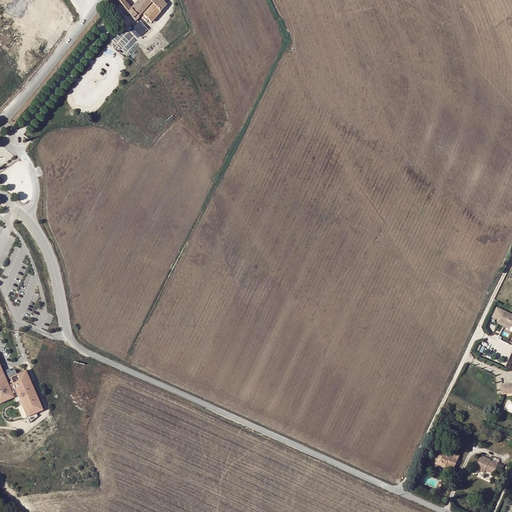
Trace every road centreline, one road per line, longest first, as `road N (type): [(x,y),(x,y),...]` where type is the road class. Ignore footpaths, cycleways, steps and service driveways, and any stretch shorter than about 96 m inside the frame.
road 1 (unclassified): [(69,335),(92,356),(397,489)]
road 2 (residential): [(397,489),(511,255)]
road 3 (unclassified): [(69,74),(11,144),(35,182),(33,206),(23,216)]
road 4 (tertiary): [(0,124),(99,0)]
road 5 (unclassified): [(23,216),(44,247),(69,335)]
